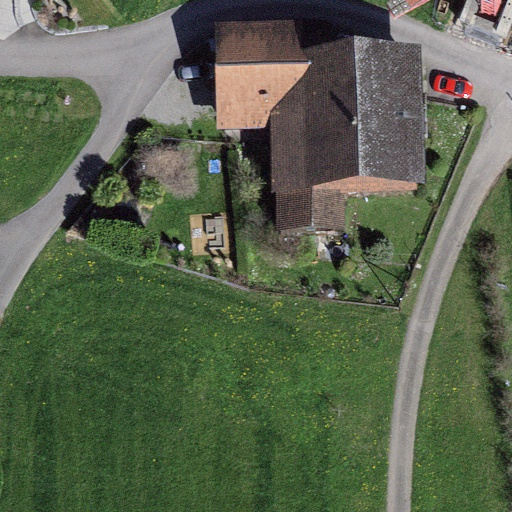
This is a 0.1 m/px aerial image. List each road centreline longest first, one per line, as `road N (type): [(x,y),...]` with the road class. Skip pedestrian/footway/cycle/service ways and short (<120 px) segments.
road 1 (residential): [(0,58),(70,67),(242,13),(422,40),(511,97)]
road 2 (track): [(410,511),(410,413),(442,252),(511,151)]
road 3 (track): [(11,272),(242,13)]
